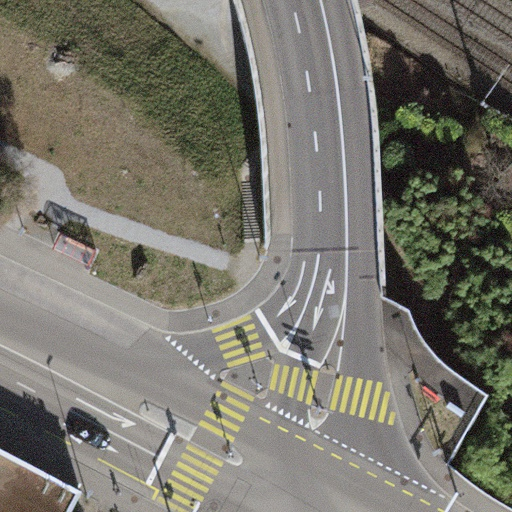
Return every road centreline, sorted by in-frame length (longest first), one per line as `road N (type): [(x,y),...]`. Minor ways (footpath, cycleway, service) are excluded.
road 1 (primary): [(0,377),(257,511)]
road 2 (tertiary): [(339,248),(302,312),(274,328),(195,354),(113,361)]
road 3 (tertiary): [(339,248),(332,144),(306,0)]
road 4 (primary): [(310,460),(113,361)]
road 5 (tertiary): [(339,248),(335,346),(310,460)]
road 6 (primary): [(113,361),(0,310)]
